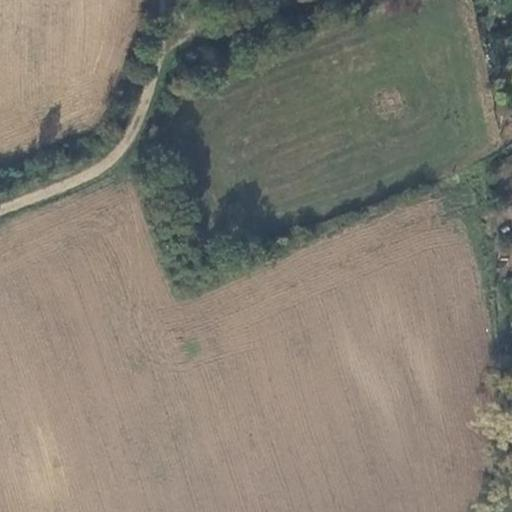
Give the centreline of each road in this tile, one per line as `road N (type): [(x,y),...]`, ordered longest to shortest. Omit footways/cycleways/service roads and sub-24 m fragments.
road 1 (track): [(178,0),(186,44),(142,105),(113,165),(0,213)]
road 2 (track): [(186,44),(325,0)]
